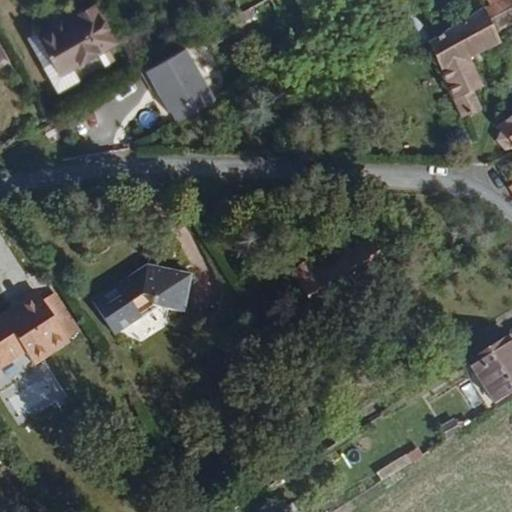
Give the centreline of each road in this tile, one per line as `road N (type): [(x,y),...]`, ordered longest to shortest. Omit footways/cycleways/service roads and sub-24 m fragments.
road 1 (residential): [(511,221),(467,192),(427,182),(241,169),(0,192)]
road 2 (track): [(177,511),(511,313)]
